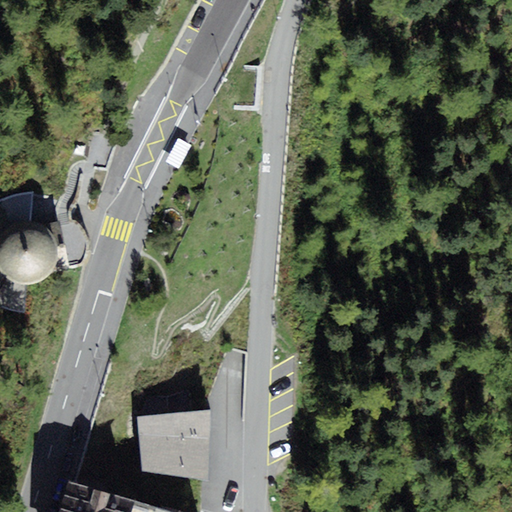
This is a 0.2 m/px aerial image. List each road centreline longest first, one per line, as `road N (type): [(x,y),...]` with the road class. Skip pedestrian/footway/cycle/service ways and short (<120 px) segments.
road 1 (tertiary): [(232,0),(115,232),(31,511)]
road 2 (residential): [(296,0),(278,75),(253,511)]
